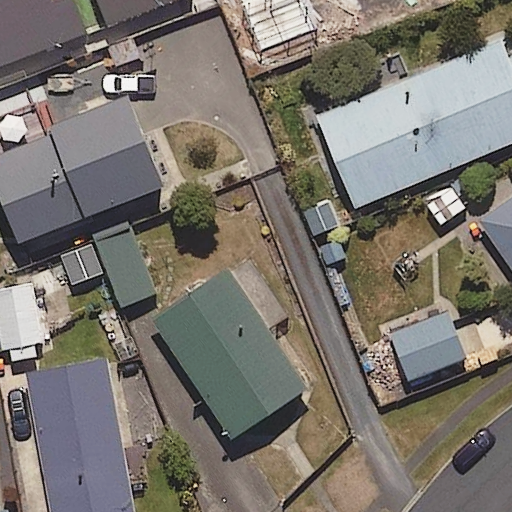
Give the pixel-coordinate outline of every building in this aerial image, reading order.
[(53,0),(0,0),(0,68),(91,35),(77,0),(65,0),(55,4),(53,0)] [(188,0),(101,0),(111,28),(188,0)] [(361,208),(511,145),(511,49),(509,41),(324,118),(361,208)] [(0,177),(28,246),(171,188),(120,61),(67,82),(78,109),(54,119),(52,112),(0,132),(0,177)] [(511,196),(483,212),(511,264),(511,196)] [(161,293),(134,225),(96,240),(123,308),(161,293)] [(236,441),(312,389),(231,272),(156,325),(236,441)] [(0,351),(44,345),(36,287),(0,291),(0,351)] [(411,381),(469,362),(452,313),(395,333),(411,381)] [(141,511),(112,356),(28,372),(54,511),(141,511)] [(0,511),(17,511),(18,511),(16,511),(1,511),(0,484),(0,511)]
